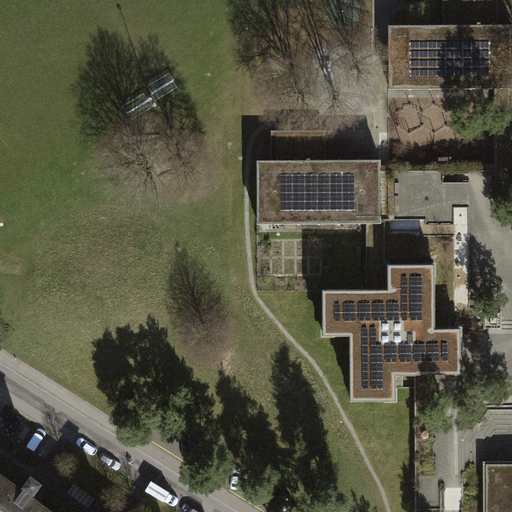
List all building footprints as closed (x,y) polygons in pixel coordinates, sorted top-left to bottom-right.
[(449,30),(394,31),(394,95),(498,94),(511,94),(511,93),(511,29),(502,30),(501,1),(449,2),(449,30)] [(498,94),(499,174),(500,187),(511,186),(511,93),(511,94),(498,94)] [(278,164),(263,164),(264,228),(368,226),(379,226),(386,226),(386,176),(385,163),(331,164),(331,134),(277,135),(278,164)] [(457,219),(454,170),(406,173),(409,222),(457,219)] [(393,292),(393,267),(392,226),(386,226),(379,226),(368,226),(369,292),(393,292)] [(328,337),(355,336),(356,406),(402,405),(402,380),(419,380),(442,380),(468,379),(467,352),(467,328),(442,328),(442,267),(393,267),(393,292),(369,292),(327,293),(328,337)] [(443,479),(442,380),(419,380),(421,511),(451,511),(451,479),(443,479)] [(511,511),(511,462),(490,463),(491,478),(490,511),(511,511)] [(58,511),(34,494),(43,481),(31,472),(22,485),(0,469),(0,511),(58,511)]
